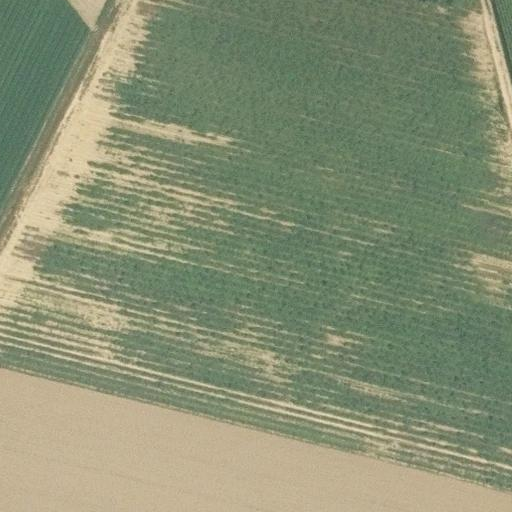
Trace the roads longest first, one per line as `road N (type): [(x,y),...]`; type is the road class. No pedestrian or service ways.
road 1 (track): [(110,0),(0,219)]
road 2 (track): [(476,0),(511,133)]
